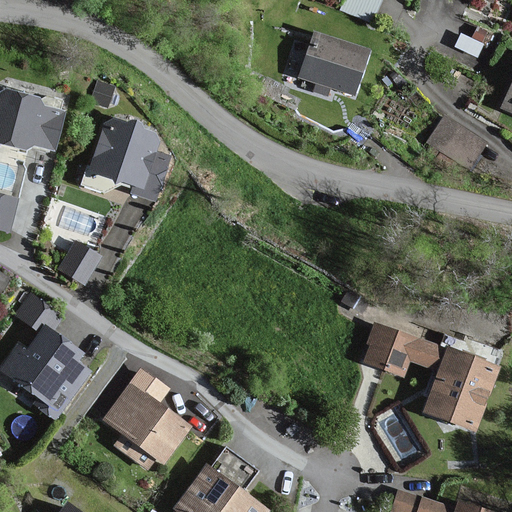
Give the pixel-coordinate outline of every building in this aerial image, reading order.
[(346,0),(344,8),(373,15),(376,0),(346,0)] [(369,52),(313,34),(297,80),(353,99),(369,52)] [(511,80),(499,109),(511,114),(511,80)] [(47,99),(9,89),(4,88),(0,106),(0,141),(33,150),(35,142),(58,148),(66,115),(44,109),(47,99)] [(164,136),(109,118),(92,170),(136,184),(132,196),(156,204),(165,177),(151,173),(164,136)] [(16,200),(0,195),(0,228),(8,230),(16,200)] [(60,267),(89,280),(103,249),(74,236),(60,267)] [(442,350),(375,323),(365,346),(370,348),(363,365),(401,380),(408,363),(432,373),(442,350)] [(85,355),(45,325),(26,351),(17,344),(0,366),(0,371),(49,407),(44,414),(54,422),(90,373),(78,365),(85,355)] [(497,370),(444,349),(419,413),(472,434),(497,370)] [(190,429),(131,385),(102,423),(120,437),(113,447),(147,473),(156,461),(163,466),(190,429)] [(215,466),(244,482),(255,463),(225,447),(215,466)] [(266,511),(205,466),(172,509),(175,511),(266,511)] [(412,511),(416,498),(397,493),(391,511),(412,511)] [(447,511),(448,511),(422,501),(417,511),(447,511)] [(482,511),(456,503),(452,511),(482,511)]
